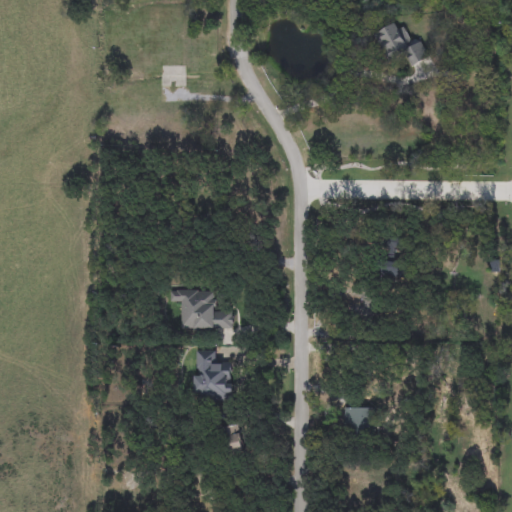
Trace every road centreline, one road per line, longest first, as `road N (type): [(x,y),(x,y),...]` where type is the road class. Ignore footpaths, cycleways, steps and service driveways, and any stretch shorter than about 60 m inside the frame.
road 1 (residential): [(237,0),(241,54),(291,153),(299,187),(300,511)]
road 2 (residential): [(299,187),(511,190)]
